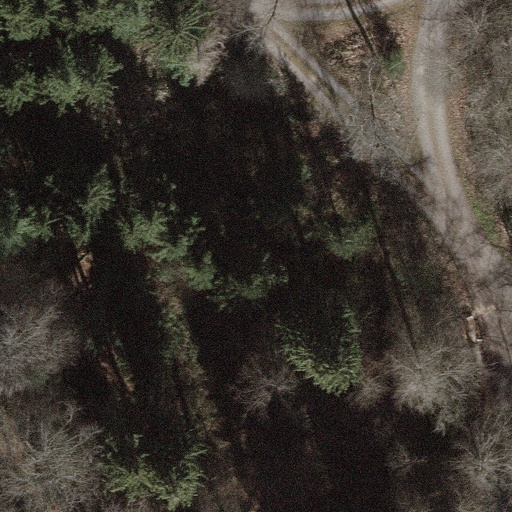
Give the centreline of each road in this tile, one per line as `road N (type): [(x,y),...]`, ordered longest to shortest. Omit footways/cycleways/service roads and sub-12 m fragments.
road 1 (track): [(511,360),(504,307),(418,188),(234,0)]
road 2 (track): [(418,188),(444,0)]
